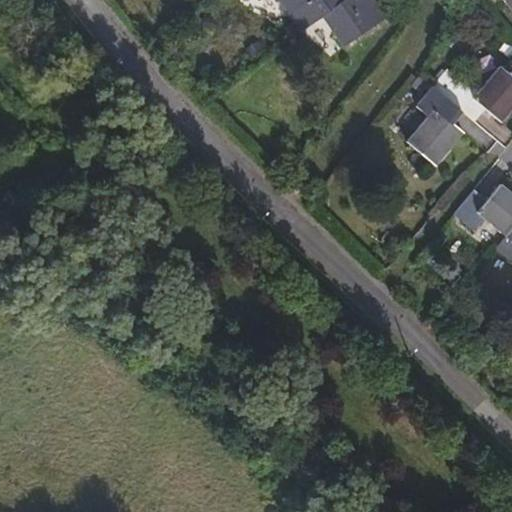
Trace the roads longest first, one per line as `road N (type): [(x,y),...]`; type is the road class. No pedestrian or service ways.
road 1 (residential): [(511,450),(284,216),(93,0)]
road 2 (track): [(430,0),(426,58),(284,216)]
road 3 (track): [(366,299),(482,156),(511,154)]
